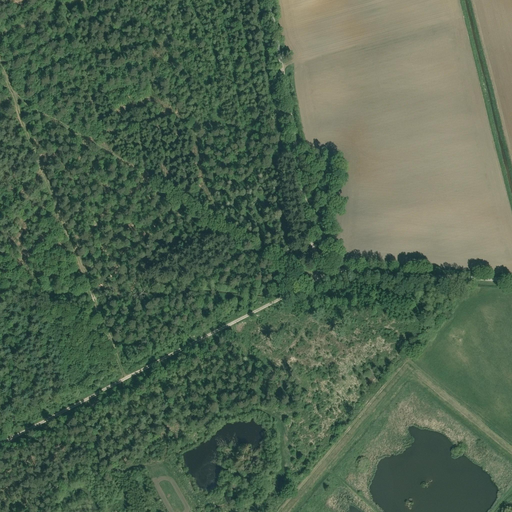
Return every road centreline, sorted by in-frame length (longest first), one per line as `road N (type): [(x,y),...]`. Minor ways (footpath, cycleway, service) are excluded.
road 1 (track): [(0,446),(327,278)]
road 2 (track): [(327,278),(311,255),(269,0)]
road 3 (track): [(511,282),(327,278)]
